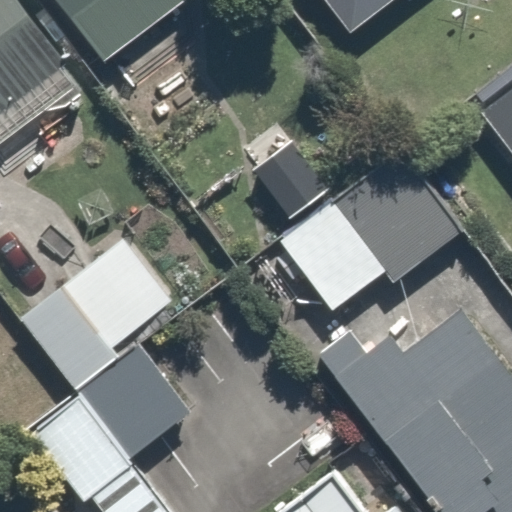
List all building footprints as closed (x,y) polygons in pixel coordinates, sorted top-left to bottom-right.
[(76,102),(73,74),(19,0),(0,0),(0,126),(39,98),(76,102)] [(44,0),(87,57),(162,0),(44,0)] [(314,0),(335,27),(371,0),(314,0)] [(511,66),(462,105),(511,170),(511,66)] [(327,179),(307,153),(242,203),(319,304),(376,261),(385,274),(453,223),(386,134),(376,142),(374,140),(373,139),(372,137),(370,136),(368,135),(366,133),(364,133),(362,132),(360,132),(358,131),(356,131),(354,131),(352,132),(350,132),(348,133),(346,134),(344,135),(343,136),(341,138),(340,139),(338,141),(337,143),(336,145),(336,147),(335,149),(335,151),(335,153),(335,155),(335,157),(335,159),(336,161),(337,163),(338,165),(339,167),(341,168),(327,179)] [(116,218),(77,246),(26,175),(12,186),(0,168),(0,290),(67,383),(118,454),(190,402),(128,317),(167,289),(116,218)] [(360,329),(346,311),(306,342),(437,511),(511,511),(511,339),(472,289),(451,305),(428,276),(360,329)] [(89,511),(126,511),(148,496),(118,454),(67,383),(21,417),(89,511)] [(317,511),(287,471),(232,511),(317,511)]
